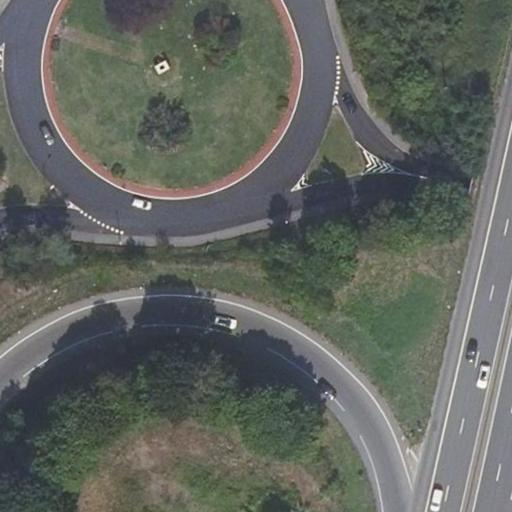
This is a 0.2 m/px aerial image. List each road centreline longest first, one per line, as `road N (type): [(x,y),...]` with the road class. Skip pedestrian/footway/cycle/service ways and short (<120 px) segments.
road 1 (trunk): [(0,375),(65,331),(122,313),(199,311),(250,324),(311,359),(350,397),(383,458),(398,511)]
road 2 (primary): [(511,94),(418,511)]
road 3 (primary): [(511,206),(443,511)]
road 4 (tertiary): [(32,0),(15,70),(22,113),(41,151),(71,183),(108,205)]
road 5 (tertiary): [(245,193),(367,182),(456,187)]
road 6 (tertiary): [(456,187),(382,154),(315,63)]
road 7 (tertiary): [(245,193),(297,137),(315,63)]
road 8 (tertiary): [(108,205),(154,216),(201,212),(245,193)]
